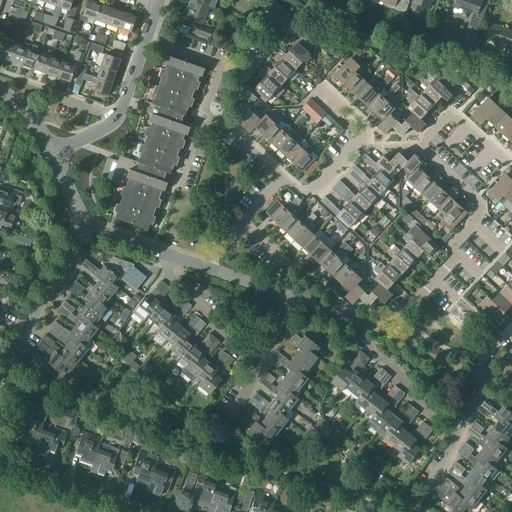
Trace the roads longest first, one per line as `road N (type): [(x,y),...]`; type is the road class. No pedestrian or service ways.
road 1 (residential): [(511,166),(452,113),(422,146),(481,201)]
road 2 (residential): [(285,175),(313,193),(370,136),(320,81)]
road 3 (residential): [(152,511),(0,458)]
road 4 (residential): [(387,330),(443,267),(481,201)]
road 5 (residential): [(293,296),(228,414)]
road 6 (residential): [(456,437),(362,341)]
road 7 (residential): [(168,254),(168,275),(239,360)]
road 8 (residential): [(25,333),(91,225)]
road 9 (residential): [(117,116),(0,71)]
